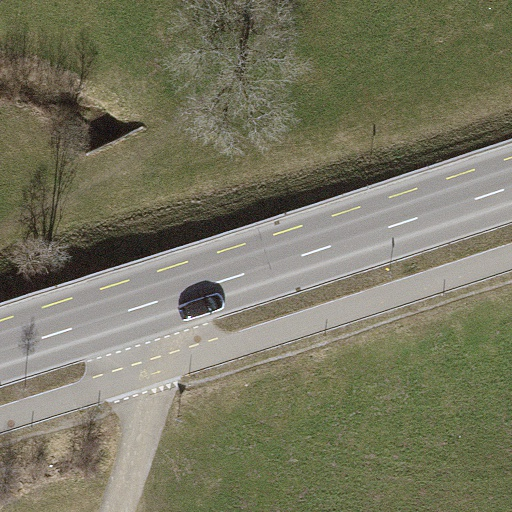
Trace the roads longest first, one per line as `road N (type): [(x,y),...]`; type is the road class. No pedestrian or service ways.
road 1 (secondary): [(132,310),(511,187)]
road 2 (residential): [(132,310),(149,376),(148,411),(119,511)]
road 3 (secondary): [(0,352),(132,310)]
